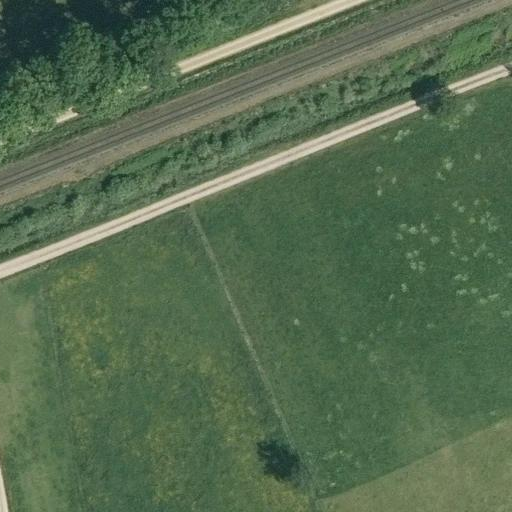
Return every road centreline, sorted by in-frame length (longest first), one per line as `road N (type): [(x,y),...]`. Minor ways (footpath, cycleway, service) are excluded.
road 1 (track): [(0,272),(511,69)]
road 2 (track): [(0,140),(356,0)]
